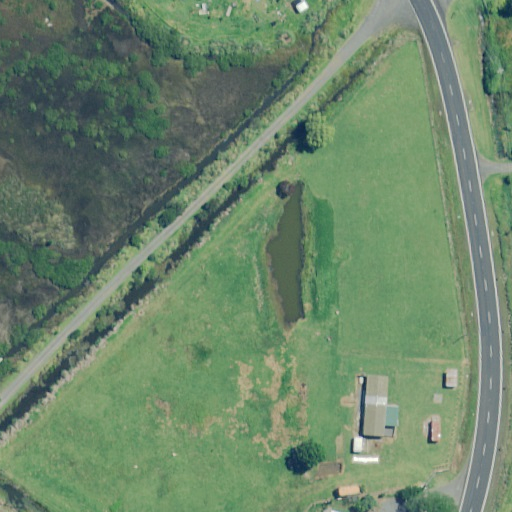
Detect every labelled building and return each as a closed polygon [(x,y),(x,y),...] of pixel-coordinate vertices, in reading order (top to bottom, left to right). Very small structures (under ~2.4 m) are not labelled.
[(455,371),(444,371),(443,386),(454,387),(455,371)] [(385,377),(363,376),(362,416),(361,435),(382,436),(382,426),(395,426),(395,406),(384,406),(385,377)] [(438,419),(429,419),(429,441),(438,441),(438,419)] [(360,438),(351,438),(351,451),(360,452),(360,438)] [(380,451),(381,439),(372,438),(371,451),(380,451)] [(391,505),(391,495),(377,495),(377,504),(391,505)]
